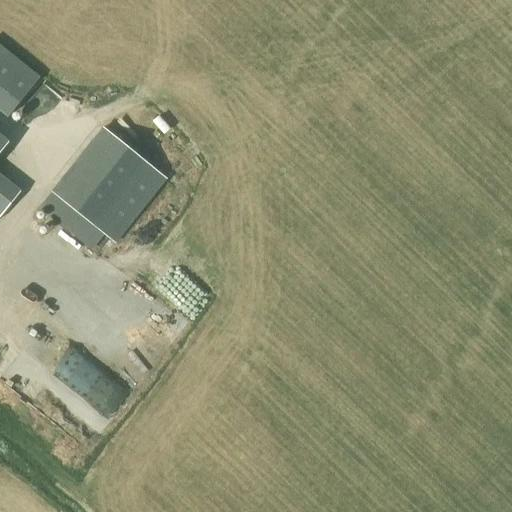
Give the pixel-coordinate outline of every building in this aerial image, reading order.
[(0,46),(0,108),(9,116),(40,78),(0,46)] [(103,128),(52,191),(104,234),(116,242),(164,179),(103,128)] [(0,214),(19,192),(0,176),(0,214)] [(150,260),(137,277),(158,292),(170,276),(150,260)] [(131,380),(150,355),(36,274),(17,300),(131,380)] [(117,312),(133,327),(154,302),(138,288),(117,312)] [(189,317),(201,301),(183,288),(171,304),(189,317)] [(182,321),(153,303),(134,333),(162,351),(182,321)] [(89,365),(68,393),(104,420),(126,392),(89,365)]
